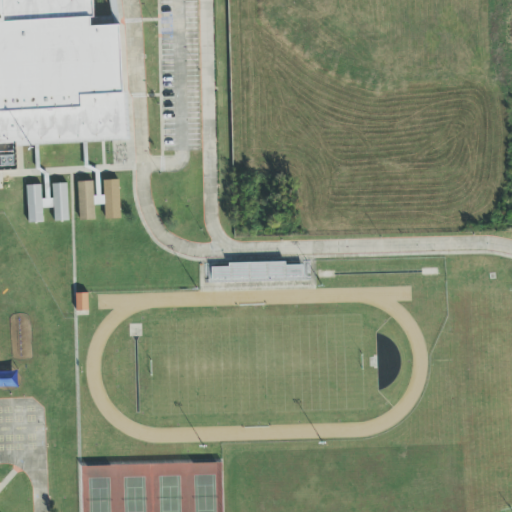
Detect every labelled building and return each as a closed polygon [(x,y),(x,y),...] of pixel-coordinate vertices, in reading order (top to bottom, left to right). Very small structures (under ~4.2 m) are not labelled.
[(0,0),(84,0),(86,25),(122,24),(128,141),(0,146),(0,0)] [(103,181),(105,220),(120,219),(119,181),(103,181)] [(93,182),(77,183),(78,222),(94,221),(93,182)] [(26,186),(28,224),(42,223),(42,209),(53,208),(54,222),(68,222),(66,184),(52,184),(52,199),(41,200),(41,186),(26,186)] [(87,312),(87,294),(76,294),(76,311),(87,312)]
